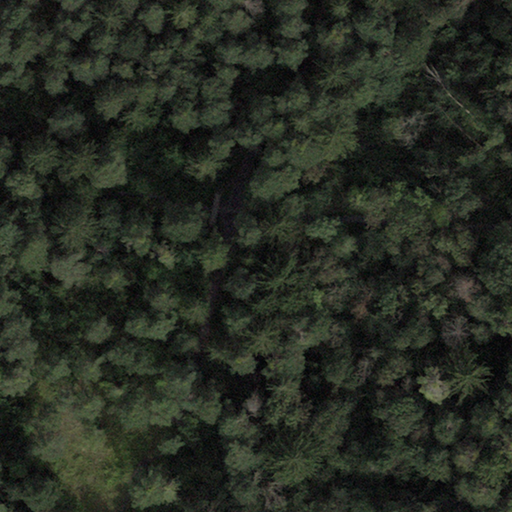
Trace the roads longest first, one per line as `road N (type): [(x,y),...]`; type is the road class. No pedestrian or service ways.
road 1 (track): [(312,0),(198,371)]
road 2 (track): [(123,511),(130,457),(198,371)]
